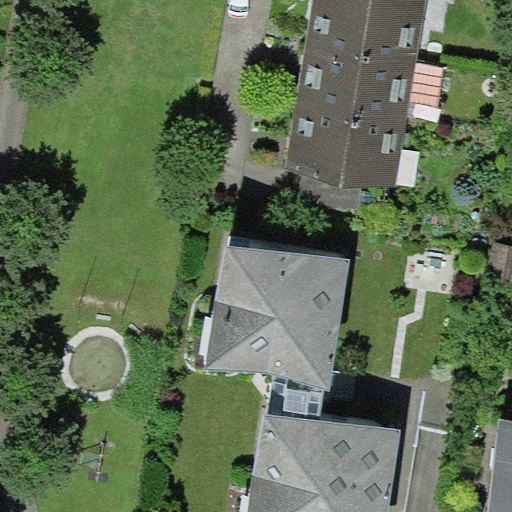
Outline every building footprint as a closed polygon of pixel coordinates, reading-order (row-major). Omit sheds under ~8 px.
[(415,0),(317,0),(311,37),(406,53),(415,0)] [(396,116),(406,53),(311,37),(301,100),(396,116)] [(301,165),(295,197),(354,207),(359,175),(385,179),(396,116),(301,100),(290,164),(301,165)] [(374,511),(389,426),(313,413),(340,255),(226,236),(207,350),(271,361),(245,511),(374,511)] [(511,421),(501,420),(491,503),(511,505),(511,421)]
